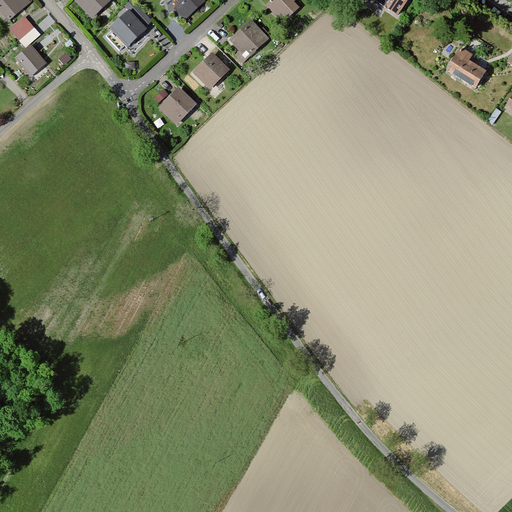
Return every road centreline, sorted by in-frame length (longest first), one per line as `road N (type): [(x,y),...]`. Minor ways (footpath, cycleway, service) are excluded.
road 1 (residential): [(124,97),(334,393),(451,511)]
road 2 (residential): [(124,97),(233,0)]
